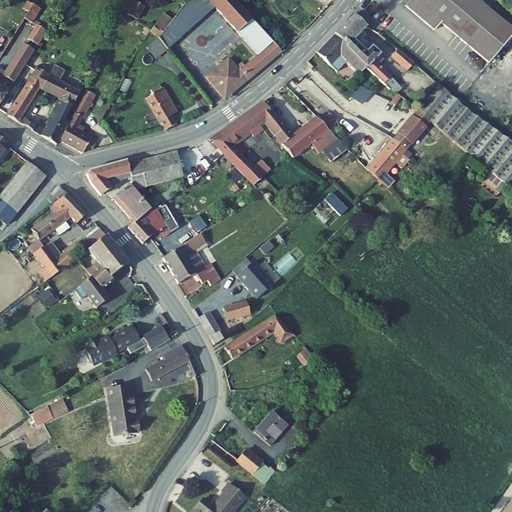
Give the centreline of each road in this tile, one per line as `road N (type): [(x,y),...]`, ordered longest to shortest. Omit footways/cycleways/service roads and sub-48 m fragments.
road 1 (tertiary): [(152,507),(207,412),(210,370),(162,288),(65,169)]
road 2 (tertiary): [(65,169),(210,124),(267,82),(349,0)]
